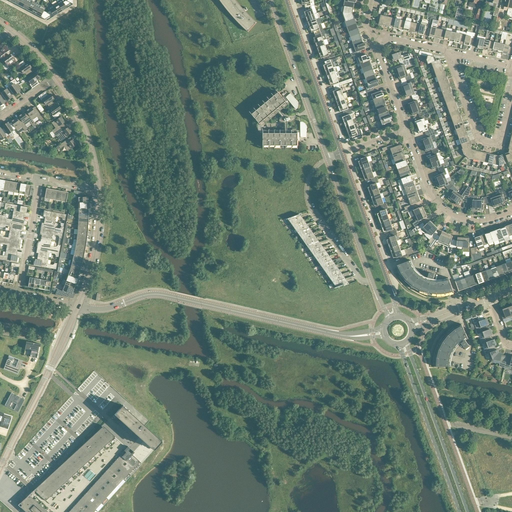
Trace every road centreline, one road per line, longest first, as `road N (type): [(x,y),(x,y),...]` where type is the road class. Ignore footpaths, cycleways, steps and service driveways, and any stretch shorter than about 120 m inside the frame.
road 1 (tertiary): [(335,334),(163,295),(102,310),(78,307)]
road 2 (tertiary): [(467,511),(405,341)]
road 3 (tertiary): [(398,343),(459,511)]
road 4 (residential): [(0,467),(78,307)]
road 5 (tertiary): [(398,315),(341,153)]
road 6 (tertiary): [(271,0),(327,158)]
road 7 (residential): [(511,92),(499,141),(479,139),(447,51)]
road 8 (tertiary): [(341,153),(286,0)]
road 9 (residential): [(511,211),(489,219),(451,215),(427,190),(406,130)]
road 10 (residential): [(372,281),(359,277),(311,210),(309,179),(327,158)]
road 11 (tertiary): [(327,158),(372,281)]
road 12 (residential): [(99,189),(83,124),(56,77)]
road 13 (residential): [(78,307),(96,246),(99,189)]
